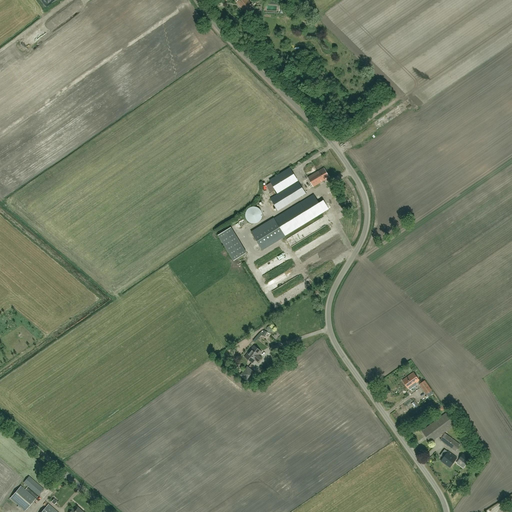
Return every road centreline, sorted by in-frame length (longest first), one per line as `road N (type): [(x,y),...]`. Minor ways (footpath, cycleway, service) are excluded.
road 1 (unclassified): [(446,511),(333,334),(330,308),(366,232),(367,195),(333,145),(196,0)]
road 2 (unclassified): [(109,511),(0,417)]
